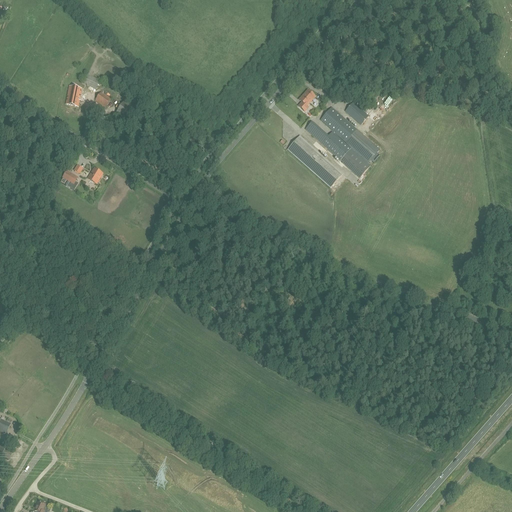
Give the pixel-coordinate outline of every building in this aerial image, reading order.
[(87,86),(91,88),(95,79),(87,75),(86,78),(89,79),(87,85),(87,86)] [(100,81),(95,79),(91,88),(96,90),(100,81)] [(78,107),(82,89),(69,87),(66,105),(78,107)] [(307,107),(315,97),(308,91),(300,100),(302,103),(299,107),(305,112),(309,108),(307,107)] [(112,100),(101,92),(95,101),(106,109),(112,100)] [(129,122),(138,110),(125,101),(117,113),(129,122)] [(354,104),(346,112),(361,125),(369,117),(354,104)] [(332,108),(321,121),(346,143),(369,163),(371,161),(374,164),(380,157),(377,154),(380,150),(373,144),(367,139),(366,138),(357,130),(332,108)] [(312,122),(305,130),(309,134),(341,161),(360,178),(370,166),(351,149),(332,133),(329,137),(316,126),(312,122)] [(343,174),(300,136),(287,151),(330,189),(343,174)] [(60,157),(56,164),(61,167),(64,160),(60,157)] [(78,165),(76,167),(74,171),(80,175),(84,169),(78,165)] [(97,185),(103,174),(94,169),(88,179),(97,185)] [(79,178),(67,171),(62,178),(74,186),(79,178)] [(0,418),(0,438),(3,433),(6,434),(10,424),(0,418)] [(44,511),(45,511),(43,511),(45,507),(46,507),(47,505),(47,504),(44,503),(43,503),(43,504),(41,503),(40,503),(39,502),(38,503),(37,506),(35,511),(36,511),(44,511)]
